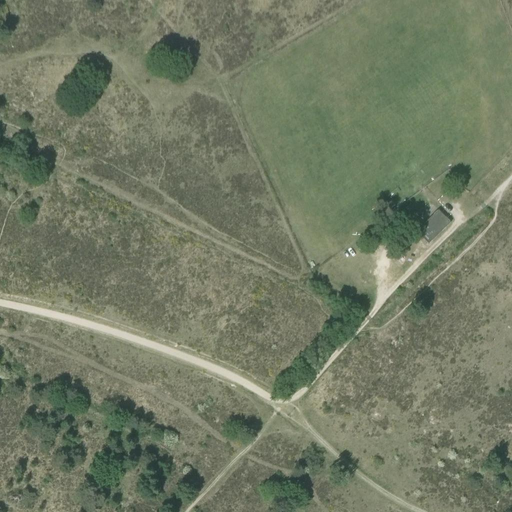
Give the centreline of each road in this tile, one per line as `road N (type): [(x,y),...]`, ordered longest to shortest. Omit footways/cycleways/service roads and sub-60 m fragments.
road 1 (track): [(511,177),(454,226),(289,400),(113,332),(0,303)]
road 2 (track): [(422,511),(333,452),(281,400)]
